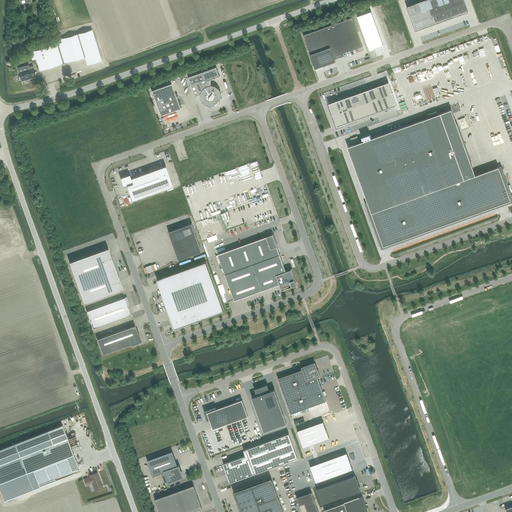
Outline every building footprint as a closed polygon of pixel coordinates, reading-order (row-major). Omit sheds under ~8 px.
[(464,0),(424,0),(407,6),(416,31),(469,11),(464,0)] [(371,11),(357,16),(369,50),(383,45),(371,11)] [(352,17),(303,35),(310,54),(309,54),(315,69),(335,61),(334,56),(362,46),(352,17)] [(101,60),(99,52),(92,29),(60,39),(61,42),(33,51),(39,70),(84,57),(87,65),(101,60)] [(25,78),(36,75),(33,67),(31,68),(30,65),(18,68),(20,76),(19,77),(20,79),(21,80),(21,81),(26,80),(25,78)] [(216,67),(188,77),(195,96),(200,93),(202,98),(201,98),(201,99),(202,101),(204,102),(205,104),(207,105),(209,105),(212,105),(213,105),(214,105),(214,106),(215,105),(215,103),(216,102),(217,101),(218,100),(220,101),(221,100),(220,99),(220,97),(221,95),(220,93),(220,91),(218,89),(217,87),(215,86),(213,85),(211,85),(211,79),(220,76),(216,67)] [(171,83),(151,90),(160,116),(180,109),(171,83)] [(386,83),(380,86),(384,97),(390,94),(386,83)] [(380,86),(373,88),(377,99),(379,98),(384,97),(380,86)] [(373,88),(365,91),(369,102),(374,100),(377,99),(373,88)] [(365,91),(358,93),(362,104),(364,104),(369,102),(365,91)] [(358,93),(351,96),(355,107),(359,105),(362,104),(358,93)] [(390,94),(384,97),(388,107),(394,105),(390,94)] [(351,96),(344,99),(348,110),(354,107),(355,107),(351,96)] [(384,97),(379,98),(383,109),(388,107),(384,97)] [(377,99),(374,100),(378,111),(383,109),(379,98),(377,99)] [(344,99),(337,101),(341,112),(347,110),(348,110),(344,99)] [(374,100),(369,102),(373,113),(378,111),(374,100)] [(337,101),(330,104),(334,115),(340,112),(341,112),(337,101)] [(369,102),(364,104),(368,115),(373,113),(369,102)] [(362,104),(359,105),(363,117),(368,115),(364,104),(362,104)] [(355,107),(354,107),(359,119),(364,117),(363,117),(359,105),(355,107)] [(348,110),(347,110),(352,121),(359,119),(354,107),(348,110)] [(341,112),(340,112),(345,124),(352,122),(352,121),(347,110),(341,112)] [(451,111),(348,149),(383,245),(509,200),(497,167),(474,175),(451,111)] [(340,112),(334,115),(338,127),(345,124),(340,112)] [(125,178),(121,179),(123,186),(126,185),(132,200),(173,186),(165,165),(131,178),(129,174),(124,176),(125,178)] [(192,223),(168,231),(178,259),(202,251),(192,223)] [(266,236),(218,254),(234,300),(279,283),(282,289),(297,284),(291,268),(286,271),(277,246),(273,234),(266,236)] [(108,247),(68,261),(84,302),(123,288),(108,247)] [(204,262),(157,279),(158,283),(160,289),(164,298),(173,323),(173,324),(178,326),(179,326),(199,319),(224,310),(206,261),(204,262)] [(126,297),(87,311),(93,328),(131,314),(128,306),(128,304),(126,297)] [(473,311),(413,332),(429,377),(489,356),(473,311)] [(102,337),(97,339),(102,354),(130,344),(130,345),(131,345),(131,344),(140,340),(138,333),(139,332),(138,332),(137,332),(135,325),(122,330),(116,332),(107,335),(102,337)] [(304,368),(279,377),(290,412),(324,400),(316,374),(319,373),(316,363),(315,362),(303,366),(304,367),(304,368)] [(257,395),(252,397),(264,431),(287,422),(274,389),(269,391),(267,385),(261,387),(261,386),(260,387),(255,389),(257,395)] [(217,406),(205,410),(208,419),(209,419),(213,429),(249,416),(243,399),(217,408),(217,406)] [(323,421),(297,430),(303,447),(329,438),(323,421)] [(14,443),(0,448),(0,489),(4,501),(55,481),(54,477),(78,467),(62,425),(14,443)] [(248,454),(224,463),(228,475),(229,480),(230,482),(277,465),(298,458),(289,433),(246,448),(248,454)] [(172,452),(148,460),(153,475),(165,471),(168,481),(183,476),(179,466),(177,466),(172,452)] [(346,452),(310,464),(316,482),(352,469),(346,452)] [(102,486),(97,473),(90,475),(91,478),(88,479),(88,478),(84,479),(86,485),(92,483),(94,489),(102,486)] [(355,475),(316,489),(321,503),(322,504),(346,495),(360,490),(355,475)] [(271,477),(233,491),(240,511),(282,511),(283,511),(271,477)] [(194,485),(155,499),(159,511),(188,511),(202,507),(194,485)] [(318,511),(311,491),(296,497),(299,505),(304,503),(307,511),(318,511)] [(368,511),(362,496),(344,503),(347,511),(368,511)] [(336,505),(334,506),(336,511),(347,511),(344,503),(336,505)]
